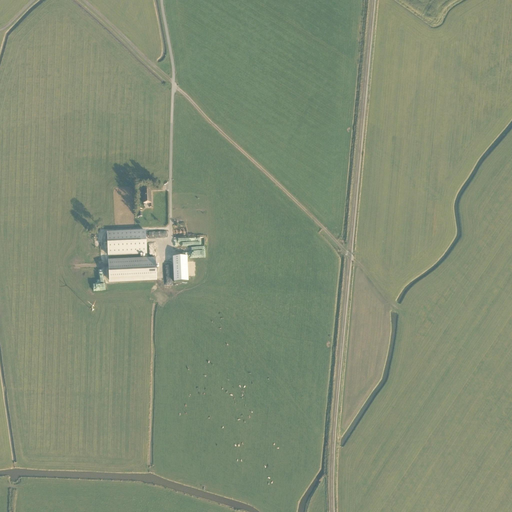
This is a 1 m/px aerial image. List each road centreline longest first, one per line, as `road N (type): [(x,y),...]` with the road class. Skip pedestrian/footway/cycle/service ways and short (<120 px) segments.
road 1 (track): [(172,82),(394,305)]
road 2 (track): [(172,82),(82,0)]
